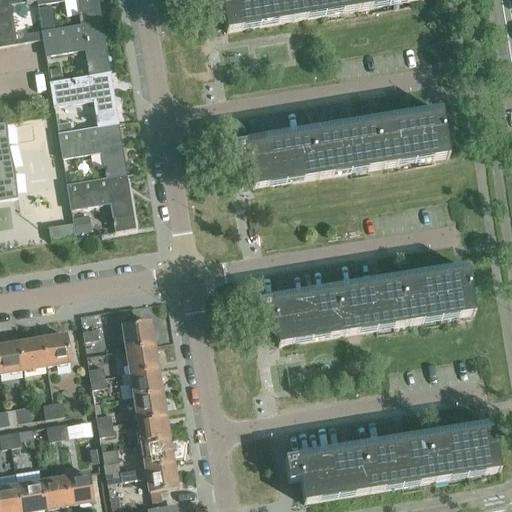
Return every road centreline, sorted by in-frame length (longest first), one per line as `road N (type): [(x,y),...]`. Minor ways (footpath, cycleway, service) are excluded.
road 1 (residential): [(162,123),(428,80)]
road 2 (residential): [(188,275),(454,237)]
road 3 (residential): [(217,437),(481,393)]
road 4 (residential): [(188,275),(0,306)]
road 5 (residential): [(217,437),(188,275)]
road 6 (residential): [(188,275),(162,123)]
road 7 (residential): [(162,123),(142,0)]
